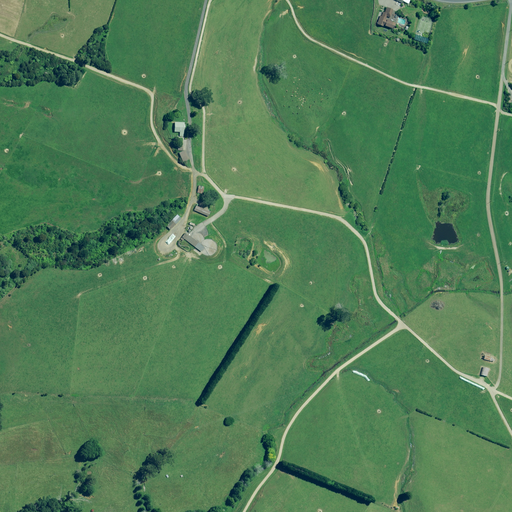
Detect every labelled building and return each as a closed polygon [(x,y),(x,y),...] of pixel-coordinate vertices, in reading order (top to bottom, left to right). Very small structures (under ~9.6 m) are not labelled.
[(393,10),(386,7),(384,13),(382,12),(381,16),(379,16),(376,24),(382,27),(383,25),(391,29),(392,26),(393,26),(395,23),(389,21),(389,20),(385,18),(386,16),(390,18),(393,10)] [(179,136),(182,136),(182,141),(185,141),(186,128),(183,128),(183,123),(174,122),(173,132),(179,132),(179,136)] [(187,154),(185,150),(178,153),(182,162),(187,160),(185,155),(187,154)] [(209,212),(196,206),(194,211),(208,216),(209,212)] [(180,219),(176,215),(165,226),(170,230),(180,219)] [(204,247),(185,233),(180,239),(182,241),(184,239),(200,252),(204,247)] [(490,354),(485,353),(483,359),(493,362),(494,357),(490,356),(490,354)] [(489,369),(482,367),(480,375),(487,377),(489,369)]
